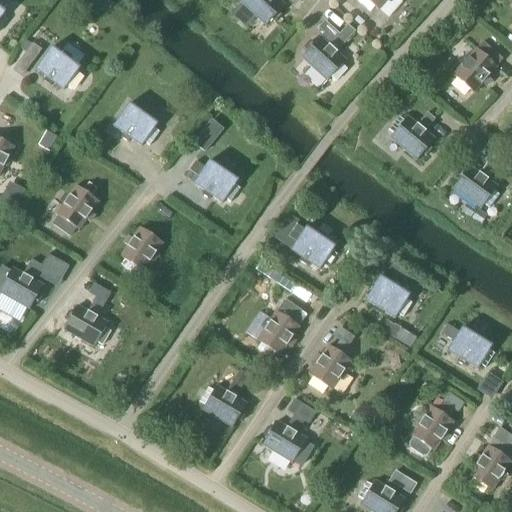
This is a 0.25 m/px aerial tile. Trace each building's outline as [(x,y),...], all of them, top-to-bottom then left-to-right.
[(276,15),(283,8),(274,0),(241,0),(242,0),(238,4),(264,28),(270,21),(274,24),(280,18),(276,15)] [(357,0),(356,2),(369,13),(373,9),(376,12),(386,0),(357,0)] [(323,35),(318,40),(318,39),(311,46),(308,43),(302,50),(306,53),(299,60),(325,83),(329,79),(333,83),(345,71),(340,66),(344,63),(335,55),(355,33),(347,26),(339,36),(324,22),(317,29),(323,35)] [(482,43),(475,51),(474,50),(450,76),(454,80),(450,84),(463,96),(467,91),(471,94),(479,84),(483,87),(488,81),(485,78),(501,60),(482,43)] [(25,54),(24,54),(33,61),(40,52),(31,45),(30,46),(25,54)] [(78,70),(50,49),(34,71),(44,79),(42,83),(49,88),(51,84),(62,92),(65,88),(70,92),(80,78),(75,74),(78,70)] [(156,126),(127,106),(111,128),(122,136),(119,139),(127,144),(129,141),(140,148),(143,144),(148,148),(158,134),(153,130),(156,126)] [(426,114),(419,122),(427,128),(433,121),(426,114)] [(426,147),(431,140),(404,118),(401,122),(397,118),(385,131),(390,135),(387,139),(414,161),(420,154),(423,157),(429,150),(426,147)] [(210,121),(191,144),(203,154),(222,131),(210,121)] [(56,140),(45,134),(37,148),(47,155),(56,140)] [(0,171),(12,149),(0,142),(0,171)] [(487,162),(481,170),(489,176),(495,168),(487,162)] [(190,172),(197,177),(192,185),(203,193),(200,196),(207,201),(210,198),(221,205),(223,201),(229,205),(238,190),(233,187),(236,183),(207,163),(203,168),(196,163),(190,172)] [(455,182),(450,189),(479,210),(481,206),(487,210),(497,196),(492,192),(495,188),(466,167),(461,175),(457,172),(452,179),(455,182)] [(22,192),(8,184),(0,199),(0,207),(11,213),(22,192)] [(89,184),(82,193),(74,188),(54,217),(58,220),(55,225),(69,234),(73,229),(77,232),(84,221),(88,224),(93,217),(89,214),(97,203),(91,199),(97,190),(89,184)] [(333,249),(304,229),(289,252),(300,259),(297,263),(305,268),(307,264),(318,272),(321,267),(326,271),(336,257),(331,253),(333,249)] [(141,274),(161,245),(138,230),(131,241),(127,238),(122,246),(126,248),(119,259),(123,262),(119,267),(133,276),(137,271),(141,274)] [(53,264),(66,272),(73,262),(59,254),(53,264)] [(40,267),(31,262),(25,272),(34,278),(40,267)] [(36,296),(41,288),(10,270),(8,275),(3,272),(0,276),(0,295),(28,312),(32,304),(36,306),(40,298),(36,296)] [(48,272),(41,280),(55,292),(62,284),(48,272)] [(408,297),(378,279),(364,302),(375,309),(372,312),(380,317),(382,313),(393,320),(396,316),(401,319),(410,305),(405,302),(408,297)] [(293,287),(282,280),(277,287),(288,294),(293,287)] [(103,305),(94,300),(89,309),(98,314),(103,305)] [(103,330),(106,325),(75,308),(71,316),(67,314),(62,321),(66,323),(62,331),(92,349),(95,345),(100,348),(109,333),(103,330)] [(297,329),(275,314),(255,343),(259,346),(256,351),(270,360),(273,355),(278,358),(285,347),(289,350),(293,342),(290,340),(297,329)] [(440,336),(452,343),(446,353),(457,360),(455,363),(462,368),(464,364),(476,371),(478,367),(484,370),(493,356),(487,352),(490,348),(460,330),(458,333),(447,326),(440,336)] [(409,349),(415,339),(400,329),(394,339),(409,349)] [(329,392),(349,363),(327,348),(319,359),(316,356),(311,363),(314,366),(307,377),(311,380),(308,385),(322,394),(325,389),(329,392)] [(440,395),(447,379),(433,372),(425,388),(440,395)] [(236,396),(242,386),(233,381),(228,390),(236,396)] [(240,414),(244,406),(214,388),(211,393),(206,389),(197,404),(203,407),(200,412),(231,429),(235,422),(239,424),(243,416),(240,414)] [(451,424),(429,409),(409,438),(413,441),(410,446),(424,455),(427,450),(432,453),(439,442),(443,445),(448,437),(444,435),(451,424)] [(297,431),(303,421),(294,416),(288,425),(297,431)] [(265,439),(260,447),(290,465),(293,461),(298,464),(307,449),(302,446),(304,442),(274,424),(270,432),(266,429),(261,437),(265,439)] [(489,493),(509,464),(487,448),(479,459),(476,457),(471,464),(474,466),(467,477),(471,480),(467,485),(482,495),(485,490),(489,493)] [(398,510),(403,502),(373,483),(370,487),(365,484),(356,499),(361,502),(358,506),(367,511),(401,511),(398,510)]
